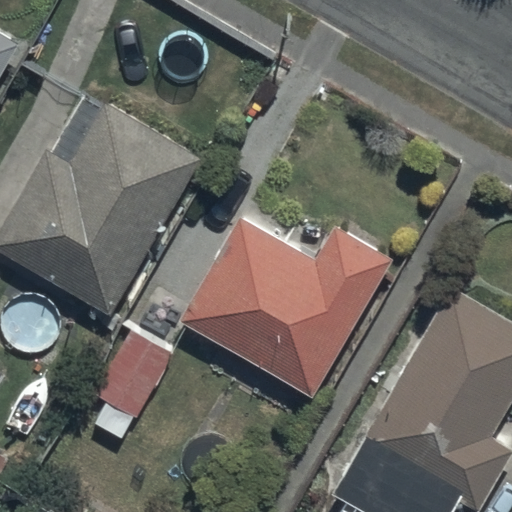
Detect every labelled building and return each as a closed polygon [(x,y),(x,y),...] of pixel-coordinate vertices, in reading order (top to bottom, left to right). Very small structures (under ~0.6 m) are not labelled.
[(0,82),(19,48),(0,37),(0,82)] [(210,160),(107,101),(69,167),(46,154),(0,233),(0,249),(119,318),(210,160)] [(317,261),(240,217),(184,322),(316,398),(396,261),(337,226),(317,261)] [(511,411),(511,323),(452,290),(336,496),(364,511),(456,511),(463,500),(483,511),(511,458),(511,448),(496,439),(511,411)] [(175,355),(132,330),(94,396),(110,405),(98,426),(125,441),(175,355)]
